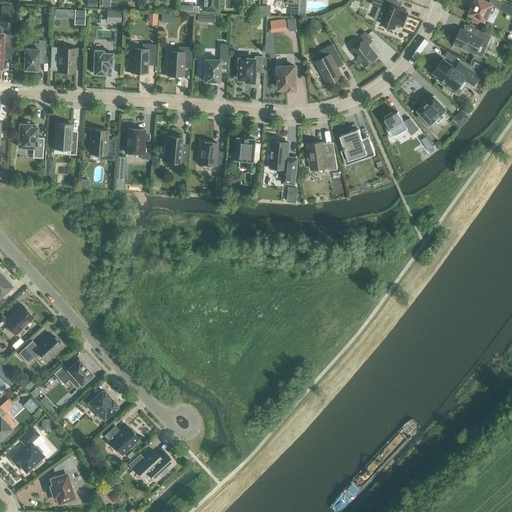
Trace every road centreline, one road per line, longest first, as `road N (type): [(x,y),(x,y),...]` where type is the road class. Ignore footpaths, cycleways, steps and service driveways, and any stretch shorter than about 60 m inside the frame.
road 1 (residential): [(440,0),(404,65),(360,97),(309,112),(0,93)]
road 2 (residential): [(175,424),(0,238)]
